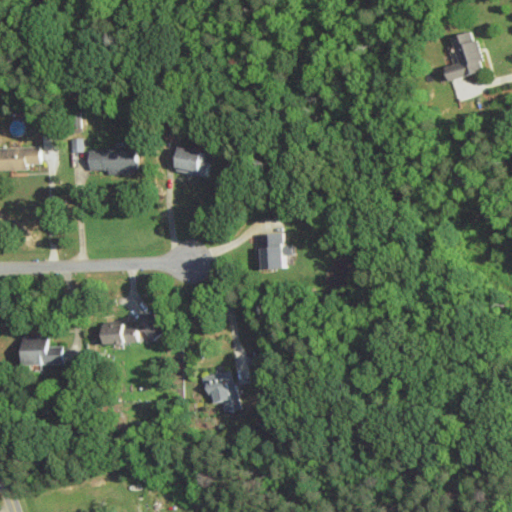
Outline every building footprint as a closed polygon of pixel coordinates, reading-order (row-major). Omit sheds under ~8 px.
[(452,36),(459,62),(445,66),(449,80),(484,70),(473,30),(452,36)] [(83,151),(83,138),(71,138),(71,151),(83,151)] [(175,170),(207,177),(211,162),(203,160),(205,151),(181,145),(175,170)] [(27,164),(41,163),(40,146),(0,147),(0,170),(27,169),(27,164)] [(89,172),(137,170),(137,148),(89,149),(89,172)] [(259,234),(260,270),(286,268),(285,257),(294,257),(294,244),(284,245),(283,232),(259,234)] [(166,330),(152,312),(134,326),(139,332),(143,328),(152,340),(166,330)] [(137,343),(136,323),(103,325),(104,344),(137,343)] [(22,336),(23,365),(63,364),(63,345),(47,346),(47,335),(22,336)] [(202,374),(204,393),(213,392),(215,402),(222,401),(224,411),(239,410),(234,371),(202,374)]
